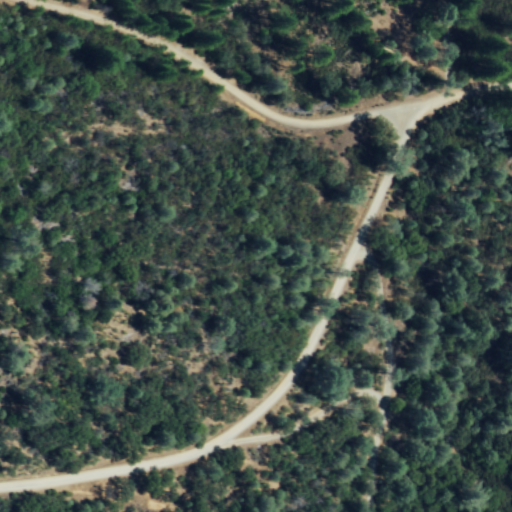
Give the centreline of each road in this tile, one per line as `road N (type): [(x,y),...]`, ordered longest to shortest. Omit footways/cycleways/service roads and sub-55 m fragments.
road 1 (residential): [(0,491),(199,467),(255,432),(296,378),(412,115)]
road 2 (residential): [(412,115),(330,130),(285,128),(182,54),(121,28),(14,0)]
